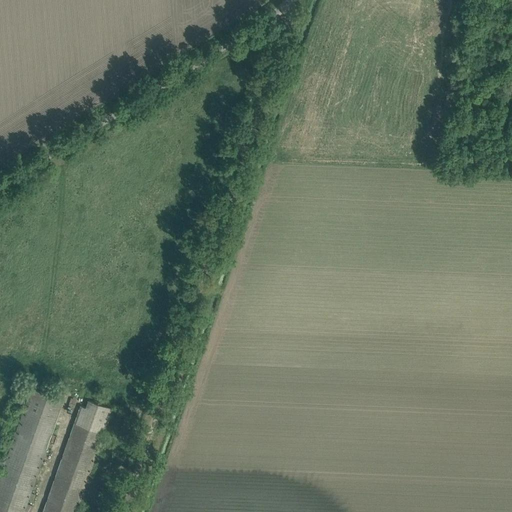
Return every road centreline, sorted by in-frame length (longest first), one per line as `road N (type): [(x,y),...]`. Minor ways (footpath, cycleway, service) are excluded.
road 1 (track): [(301,0),(124,511)]
road 2 (unclassified): [(0,187),(288,0)]
